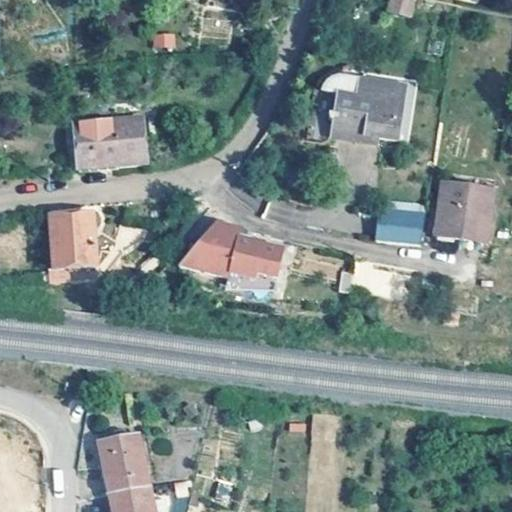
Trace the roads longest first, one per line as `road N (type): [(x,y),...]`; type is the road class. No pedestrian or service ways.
road 1 (residential): [(0,202),(195,183),(220,170),(258,120),(309,0)]
road 2 (unknown): [(220,170),(284,230),(437,258)]
road 3 (residential): [(64,511),(54,428),(31,406),(0,397)]
